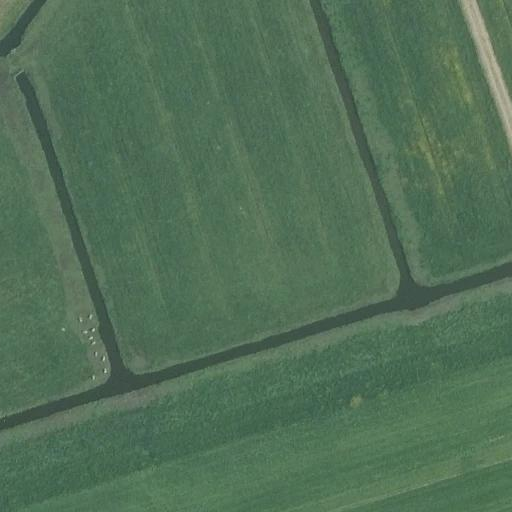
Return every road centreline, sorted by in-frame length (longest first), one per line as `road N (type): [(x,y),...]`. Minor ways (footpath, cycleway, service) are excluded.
road 1 (track): [(0,470),(511,305)]
road 2 (track): [(468,0),(511,125)]
